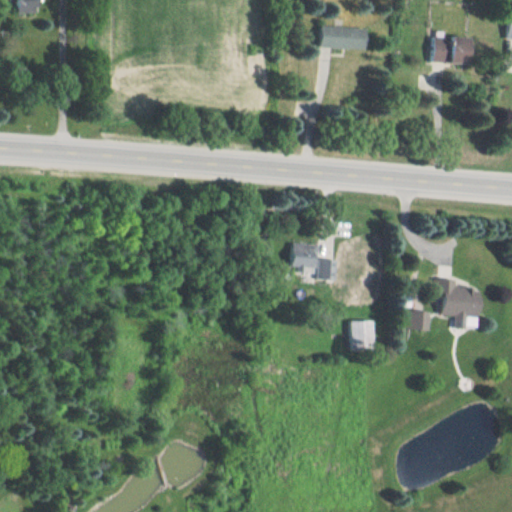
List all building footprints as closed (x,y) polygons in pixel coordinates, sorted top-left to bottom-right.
[(5,0),(6,13),(32,12),(32,0),(5,0)] [(497,37),(511,37),(511,10),(497,10),(497,37)] [(354,48),(355,27),(309,26),(309,47),(354,48)] [(421,34),(419,60),(456,63),(458,36),(421,34)] [(310,244),(283,244),(283,267),(310,267),(310,244)] [(313,280),(332,280),(332,260),(313,260),(313,280)] [(471,288),(449,288),(449,279),(432,279),(431,317),(471,318),(471,288)] [(345,320),(345,350),(370,350),(370,320),(345,320)]
